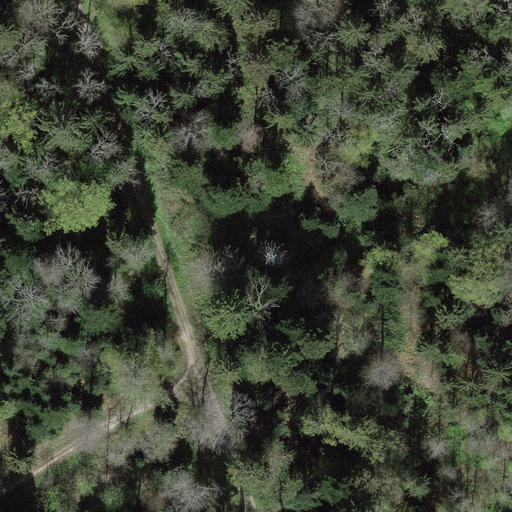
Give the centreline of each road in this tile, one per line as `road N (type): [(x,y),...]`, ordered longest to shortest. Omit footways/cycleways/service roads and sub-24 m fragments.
road 1 (track): [(68,0),(248,511)]
road 2 (track): [(202,377),(0,499)]
